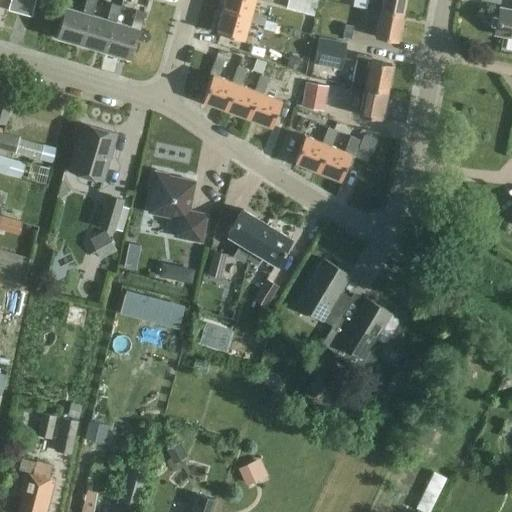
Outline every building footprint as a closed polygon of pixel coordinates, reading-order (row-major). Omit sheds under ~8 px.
[(35,0),(11,0),(9,10),(32,16),(35,0)] [(92,14),(96,0),(86,0),(83,12),(65,6),(56,36),(81,43),(90,13),(92,14)] [(250,15),(251,12),(254,0),(263,0),(270,2),(270,0),(225,0),(223,7),(250,15)] [(287,0),(286,8),(313,15),(317,0),(287,0)] [(402,13),(404,0),(368,0),(368,2),(382,4),(381,9),(402,13)] [(397,40),(402,13),(381,9),(382,4),(368,2),(366,11),(380,13),(375,36),(397,40)] [(116,21),(121,5),(112,3),(107,19),(92,14),(90,13),(81,43),(105,50),(114,20),(116,21)] [(511,7),(499,5),(494,32),(511,35),(511,7)] [(266,16),(251,12),(250,15),(223,7),(216,31),(243,39),(248,21),(264,25),(266,16)] [(140,29),(145,12),(136,10),(132,26),(116,21),(114,20),(105,50),(130,57),(138,29),(140,29)] [(277,22),(266,19),(263,29),(274,32),(277,22)] [(352,24),(345,22),(343,34),(349,36),(352,24)] [(340,69),(341,62),(345,42),(318,37),(313,63),(340,69)] [(286,49),(281,66),(306,72),(310,55),(286,49)] [(371,60),(372,56),(358,53),(352,80),(366,82),(365,87),(387,91),(392,64),(371,60)] [(226,109),(235,85),(231,83),(217,78),(224,60),(216,57),(209,76),(212,77),(203,100),(226,109)] [(265,61),(256,58),(252,68),(261,71),(265,61)] [(257,93),(254,92),(241,87),(240,87),(247,69),(238,65),(231,83),(235,85),(226,109),(248,117),(257,93)] [(280,102),(265,96),(263,95),(269,77),(260,74),(254,92),(257,93),(248,117),(271,126),(280,102)] [(365,87),(366,82),(352,80),(350,89),(364,91),(360,114),(381,118),(387,91),(365,87)] [(329,85),(306,81),(301,106),(325,110),(329,85)] [(0,122),(6,124),(13,97),(0,93),(0,122)] [(116,133),(84,123),(70,170),(102,180),(116,133)] [(331,145),(337,130),(328,127),(322,142),(305,135),(294,161),(317,170),(328,144),(331,145)] [(56,147),(0,131),(0,147),(52,163),(56,147)] [(360,144),(371,149),(375,138),(364,133),(360,144)] [(359,139),(351,135),(345,150),(331,145),(328,144),(317,170),(340,179),(351,153),(353,154),(359,139)] [(10,159),(0,156),(0,171),(5,173),(10,159)] [(174,236),(201,242),(207,214),(189,210),(196,181),(168,175),(169,173),(155,170),(152,184),(154,185),(148,212),(178,218),(174,236)] [(124,199),(107,194),(98,226),(115,231),(124,199)] [(244,262),(247,257),(252,249),(267,224),(242,209),(227,234),(241,242),(232,255),(244,262)] [(267,224),(252,249),(247,257),(257,264),(262,255),(276,264),(292,238),(267,224)] [(95,234),(106,255),(116,250),(105,229),(95,234)] [(208,274),(221,277),(227,254),(214,250),(208,274)] [(343,309),(350,298),(339,293),(350,274),(324,258),(296,304),(333,326),(322,343),(322,344),(343,309)] [(183,272),(181,281),(192,283),(195,269),(188,268),(183,272)] [(279,286),(266,279),(253,299),(266,307),(279,286)] [(391,313),(391,312),(365,296),(353,315),(343,309),(322,344),(336,352),(341,344),(364,358),(376,338),(382,341),(386,340),(398,322),(397,317),(391,313)] [(218,349),(225,328),(205,322),(198,343),(218,349)] [(426,366),(409,357),(400,375),(417,384),(426,366)] [(343,425),(348,417),(320,399),(333,380),(318,370),(305,390),(307,391),(303,397),(314,405),(312,409),(320,414),(332,422),(334,420),(343,425)] [(79,418),(81,404),(70,402),(67,416),(79,418)] [(57,415),(43,412),(38,435),(52,438),(57,415)] [(61,417),(54,449),(71,453),(78,421),(61,417)] [(89,421),(85,438),(105,442),(108,425),(89,421)] [(166,449),(174,463),(187,456),(180,442),(166,449)] [(259,458),(238,468),(245,485),(267,475),(259,458)] [(17,511),(45,511),(55,479),(49,478),(52,466),(36,461),(33,473),(24,471),(18,493),(23,494),(17,511)] [(146,472),(123,465),(122,472),(127,473),(120,500),(137,505),(146,472)] [(87,487),(83,509),(95,511),(99,489),(87,487)] [(189,511),(212,511),(217,498),(196,492),(189,511)]
